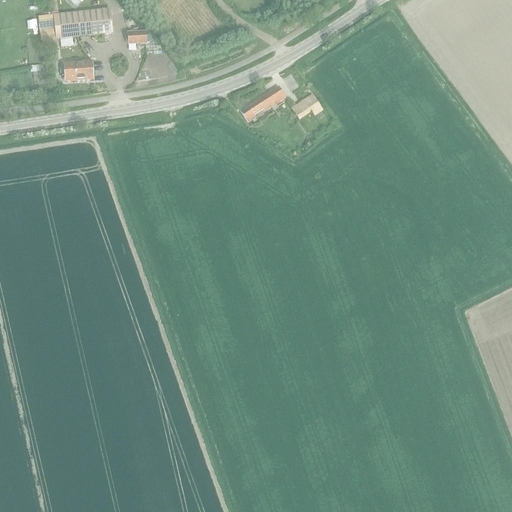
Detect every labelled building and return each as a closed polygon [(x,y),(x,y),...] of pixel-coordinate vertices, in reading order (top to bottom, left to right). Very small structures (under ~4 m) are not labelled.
[(112,34),(110,10),(54,16),(56,41),(112,34)] [(127,33),(127,46),(146,46),(146,33),(127,33)] [(93,81),(92,62),(64,64),(65,83),(93,81)] [(262,113),(283,100),(275,88),(238,112),(246,124),(254,118),(252,115),(260,110),(262,113)] [(311,96),(290,110),(297,121),(310,113),(313,117),(322,112),(311,96)]
